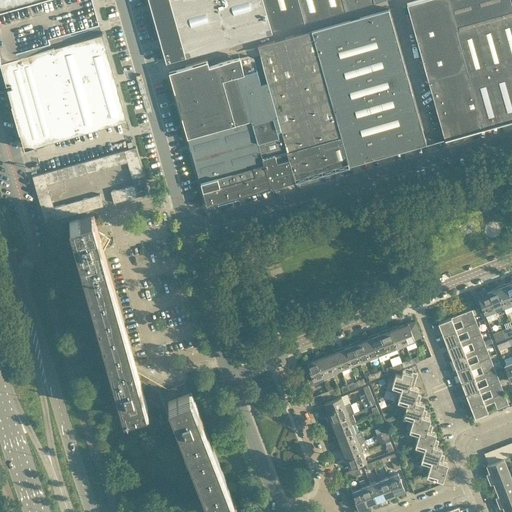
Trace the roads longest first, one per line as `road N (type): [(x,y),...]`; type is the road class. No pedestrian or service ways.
road 1 (unclassified): [(183,228),(511,135)]
road 2 (unknown): [(391,0),(141,71)]
road 3 (tertiary): [(281,349),(511,257)]
road 4 (unclassified): [(183,228),(122,0)]
road 5 (secondary): [(91,511),(24,293)]
road 6 (unclassified): [(24,293),(35,241),(0,125)]
road 7 (residential): [(333,494),(281,349)]
road 8 (tertiary): [(279,511),(228,370)]
road 9 (unclassified): [(228,370),(183,228)]
road 10 (secondary): [(0,387),(37,511)]
